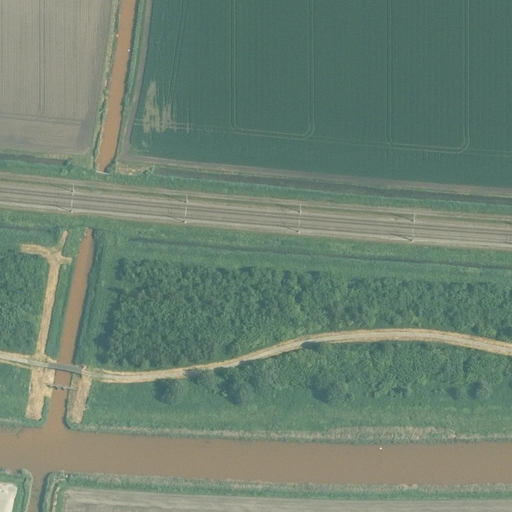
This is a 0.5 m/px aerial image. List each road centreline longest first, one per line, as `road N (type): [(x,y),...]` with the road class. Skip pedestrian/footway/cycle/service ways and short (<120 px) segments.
road 1 (track): [(511,255),(0,212)]
road 2 (track): [(511,218),(0,175)]
road 3 (track): [(112,223),(89,372)]
road 4 (track): [(68,219),(41,363)]
